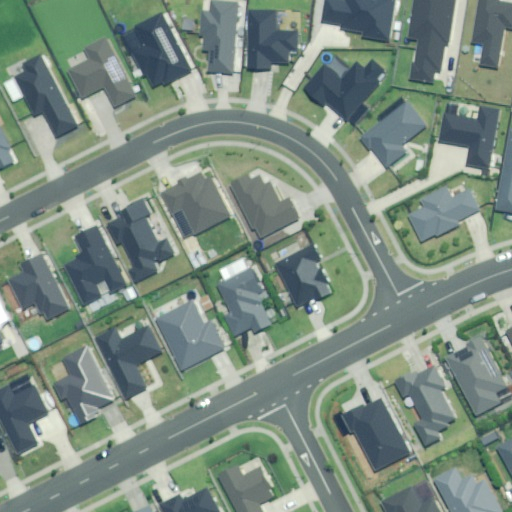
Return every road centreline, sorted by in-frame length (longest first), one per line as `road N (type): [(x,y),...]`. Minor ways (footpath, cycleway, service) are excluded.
road 1 (residential): [(0,218),(165,135),(199,125),(251,129),(297,150),(327,179),(402,311)]
road 2 (tertiary): [(272,380),(17,511)]
road 3 (tertiary): [(402,311),(272,380)]
road 4 (residential): [(272,380),(339,511)]
